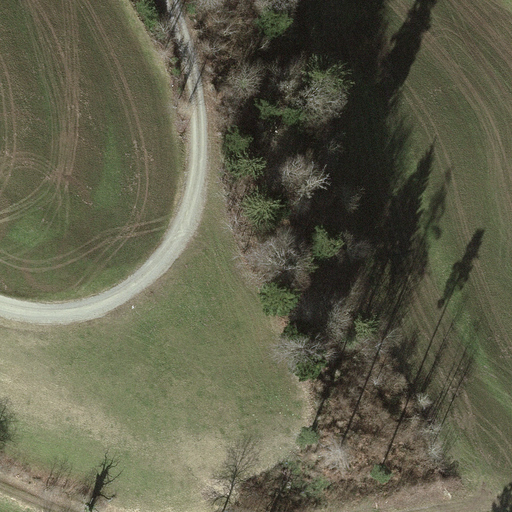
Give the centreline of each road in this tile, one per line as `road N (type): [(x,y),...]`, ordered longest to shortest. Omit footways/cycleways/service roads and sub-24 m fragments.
road 1 (track): [(511,508),(67,511),(0,487)]
road 2 (track): [(0,304),(31,313),(91,310),(139,279),(181,231),(202,155),(197,86),(177,0)]
